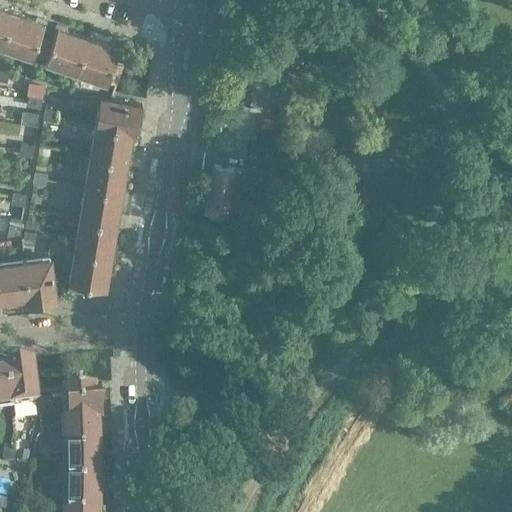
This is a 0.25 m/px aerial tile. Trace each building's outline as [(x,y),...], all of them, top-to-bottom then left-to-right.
[(0,46),(1,47),(13,12),(0,7),(0,46)] [(37,41),(45,20),(36,17),(36,20),(13,12),(1,47),(3,48),(4,44),(39,56),(44,43),(37,41)] [(75,73),(88,38),(65,30),(66,27),(57,25),(50,45),(44,43),(39,56),(74,68),(73,72),(75,73)] [(111,69),(119,47),(120,47),(120,46),(111,43),(110,45),(88,38),(75,73),(77,74),(79,70),(116,83),(119,72),(111,69)] [(138,130),(142,104),(99,97),(95,123),(130,128),(138,130)] [(127,150),(129,137),(130,128),(95,123),(95,124),(98,125),(93,154),(128,160),(129,151),(127,150)] [(120,191),(124,169),(126,169),(128,160),(93,154),(88,186),(120,191)] [(226,214),(232,177),(234,168),(214,164),(206,211),(226,214)] [(116,214),(120,191),(88,186),(83,218),(117,223),(118,214),(116,214)] [(109,255),(113,232),(116,232),(117,223),(83,218),(78,250),(109,255)] [(105,278),(109,255),(78,250),(73,280),(71,280),(69,290),(80,291),(82,283),(106,287),(105,288),(106,288),(108,278),(105,278)] [(54,296),(49,258),(24,262),(28,294),(29,301),(56,297),(55,296),(54,296)] [(28,294),(24,262),(0,264),(0,299),(7,299),(6,296),(28,294)] [(37,406),(31,364),(5,367),(6,372),(7,372),(12,409),(37,406)] [(7,372),(6,372),(0,372),(0,407),(9,406),(9,410),(12,409),(7,372)] [(102,422),(100,388),(66,391),(67,421),(63,421),(63,422),(100,420),(100,422),(102,422)] [(99,454),(98,431),(100,431),(100,422),(100,420),(63,422),(64,424),(65,424),(67,452),(63,452),(63,454),(99,454)] [(99,476),(99,454),(63,454),(63,457),(67,457),(67,476),(67,485),(101,486),(101,476),(99,476)] [(98,511),(99,495),(101,495),(101,486),(67,485),(66,511),(98,511)]
